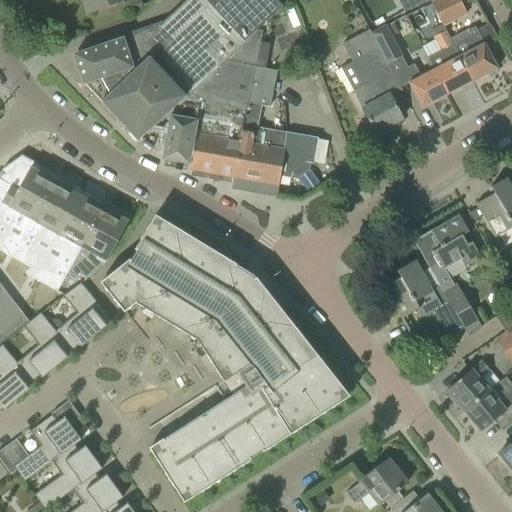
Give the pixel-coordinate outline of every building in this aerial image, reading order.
[(151,131),(154,127),(257,30),(282,7),(275,0),(186,0),(160,25),(158,23),(89,46),(90,47),(81,50),(82,52),(73,55),(83,85),(94,81),(105,98),(99,103),(115,119),(116,117),(122,125),(121,126),(137,142),(150,130),(151,131)] [(85,0),(90,11),(87,12),(87,14),(122,0),(85,0)] [(396,0),(403,13),(428,0),(396,0)] [(436,0),(430,4),(430,5),(431,5),(441,25),(442,27),(442,26),(465,14),(457,0),(436,0)] [(392,22),(386,25),(386,26),(392,37),(398,34),(393,23),(392,22)] [(386,25),(370,34),(377,48),(378,48),(387,65),(401,57),(402,56),(392,37),(386,26),(386,25)] [(471,82),(451,44),(445,32),(442,26),(442,27),(441,25),(431,30),(434,37),(432,38),(438,51),(426,57),(433,70),(446,95),(471,82)] [(188,170),(233,178),(258,31),(257,30),(154,127),(165,129),(160,160),(189,166),(188,170)] [(258,31),(233,178),(277,186),(279,176),(289,178),(289,179),(290,179),(292,173),(297,174),(305,169),(306,163),(313,165),(313,163),(311,163),(315,139),(317,139),(317,138),(285,133),(266,130),(256,127),(260,107),(268,108),(276,72),(265,70),(269,45),(260,43),(262,31),(258,31)] [(387,65),(378,48),(377,48),(370,34),(368,31),(362,34),(342,44),(351,62),(363,86),(351,93),(360,110),(362,109),(365,115),(374,133),(376,132),(377,135),(388,130),(386,127),(401,119),(389,97),(400,91),(399,88),(387,65)] [(451,44),(471,82),(496,69),(476,31),(451,44)] [(407,67),(401,70),(408,83),(421,108),(446,95),(433,70),(420,76),(413,64),(407,67)] [(0,251),(12,258),(58,176),(54,174),(55,174),(33,162),(33,163),(21,156),(1,170),(0,172),(0,251)] [(25,274),(32,278),(81,189),(80,188),(58,176),(58,177),(58,176),(12,258),(29,268),(25,274)] [(511,223),(510,220),(511,218),(511,187),(506,178),(489,187),(493,194),(475,205),(494,239),(497,237),(496,237),(511,227),(511,223)] [(81,189),(32,278),(57,292),(67,273),(67,274),(106,203),(83,190),(81,189)] [(131,216),(106,203),(67,274),(76,278),(80,275),(83,278),(105,261),(106,261),(109,259),(117,247),(119,245),(124,236),(122,232),(131,216)] [(461,236),(467,232),(458,215),(456,216),(457,219),(452,222),(450,219),(412,241),(429,270),(439,264),(443,270),(460,260),(464,267),(480,258),(471,243),(466,245),(461,236)] [(347,397),(308,347),(252,276),(154,217),(134,251),(148,260),(153,251),(164,258),(163,260),(203,284),(205,282),(216,289),(214,291),(227,299),(225,302),(231,310),(232,308),(247,328),(246,329),(251,335),(255,332),(264,344),(266,342),(272,350),(250,364),(236,373),(229,378),(238,391),(148,449),(183,502),(347,397)] [(236,373),(250,364),(236,342),(233,344),(226,333),(229,331),(219,317),(202,306),(200,309),(189,302),(191,299),(158,280),(157,282),(145,275),(147,273),(128,261),(100,283),(123,312),(133,303),(144,309),(148,302),(157,307),(152,315),(188,336),(192,329),(202,334),(208,343),(200,348),(222,382),(229,378),(236,373)] [(400,278),(382,288),(400,319),(418,309),(414,302),(432,292),(414,261),(396,271),(400,278)] [(91,338),(111,322),(79,284),(62,296),(76,313),(62,325),(54,331),(71,352),(90,336),(91,338)] [(0,342),(28,321),(0,285),(0,342)] [(447,301),(446,301),(458,321),(459,321),(463,328),(467,336),(480,328),(455,285),(442,292),(447,301)] [(458,321),(446,301),(431,310),(446,338),(463,328),(459,321),(458,321)] [(511,306),(495,318),(504,331),(511,325),(511,306)] [(52,369),(71,353),(72,353),(71,352),(54,331),(48,324),(39,313),(28,322),(22,327),(37,345),(16,363),(32,384),(51,368),(52,369)] [(52,321),(48,324),(54,331),(62,325),(58,321),(52,321)] [(511,325),(504,331),(505,333),(495,340),(511,363),(511,325)] [(408,331),(394,338),(400,350),(413,342),(408,331)] [(33,385),(32,384),(16,363),(1,345),(0,345),(0,410),(13,400),(14,401),(33,385)] [(446,390),(463,411),(498,381),(481,361),(446,390)] [(498,381),(463,411),(480,432),(505,411),(505,410),(511,404),(511,385),(505,377),(499,382),(498,381)] [(80,440),(69,425),(62,430),(51,415),(29,432),(39,447),(12,467),(15,470),(23,482),(50,462),(50,461),(73,445),(80,440)] [(511,441),(498,454),(511,470),(511,441)] [(101,469),(89,454),(83,459),(73,445),(50,461),(50,462),(60,475),(33,495),(44,511),(71,491),(71,490),(94,473),(94,474),(101,469)] [(0,450),(0,462),(8,474),(15,470),(12,467),(0,450)] [(353,505),(359,500),(368,493),(378,506),(406,484),(387,460),(345,494),(353,505)] [(115,503),(122,498),(110,483),(104,487),(94,474),(94,473),(71,490),(71,491),(81,504),(70,511),(100,511),(115,502),(115,503)] [(406,511),(438,511),(426,496),(406,511)] [(131,511),(130,511),(121,511),(115,503),(115,502),(100,511),(131,511)]
